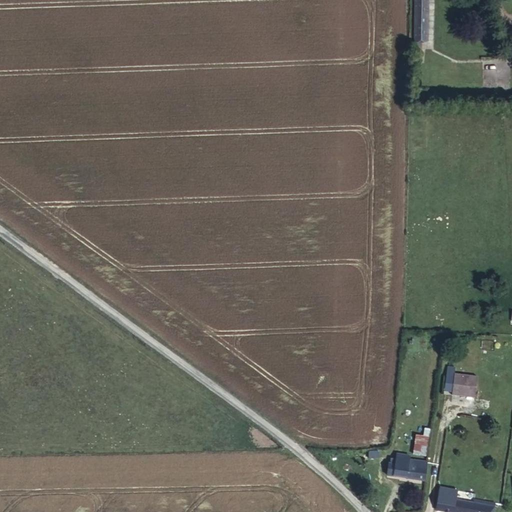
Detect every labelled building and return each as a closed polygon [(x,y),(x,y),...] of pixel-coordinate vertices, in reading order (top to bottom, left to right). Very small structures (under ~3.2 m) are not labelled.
[(421,39),(428,40),(428,0),(414,0),(414,62),(421,62),(421,39)] [(444,391),(452,392),(454,373),(446,372),(444,391)] [(454,373),(452,392),(452,395),(474,397),(477,376),(454,373)] [(413,454),(425,455),(429,429),(425,428),(423,436),(416,435),(413,454)] [(425,480),(427,462),(409,460),(409,456),(397,454),(395,464),(389,463),(387,475),(425,480)] [(473,499),(473,503),(455,500),(457,491),(440,488),(436,509),(450,511),(492,511),(494,503),(473,499)]
